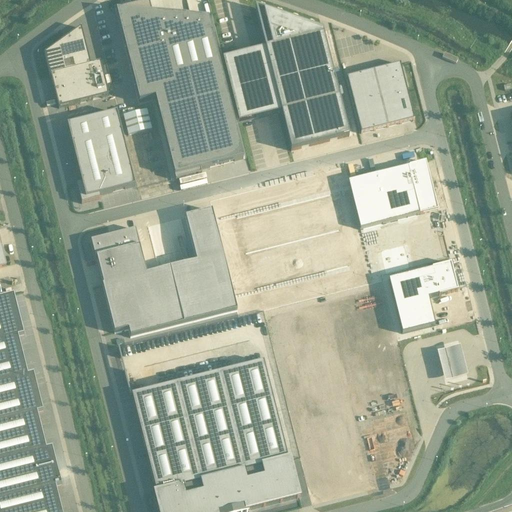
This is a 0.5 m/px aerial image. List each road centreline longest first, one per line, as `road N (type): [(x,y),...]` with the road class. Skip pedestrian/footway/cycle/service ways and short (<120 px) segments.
road 1 (unclassified): [(66,225),(441,133)]
road 2 (unclassified): [(88,511),(0,159)]
road 3 (unclassified): [(137,511),(66,225)]
road 4 (unclassified): [(441,133),(493,351),(511,394)]
road 5 (unclassified): [(342,511),(411,488),(443,423),(511,395)]
road 6 (unclassified): [(511,231),(475,86),(458,68),(443,71)]
road 7 (unclassified): [(66,225),(28,74),(12,56)]
road 8 (unclassified): [(292,0),(403,41),(443,71)]
